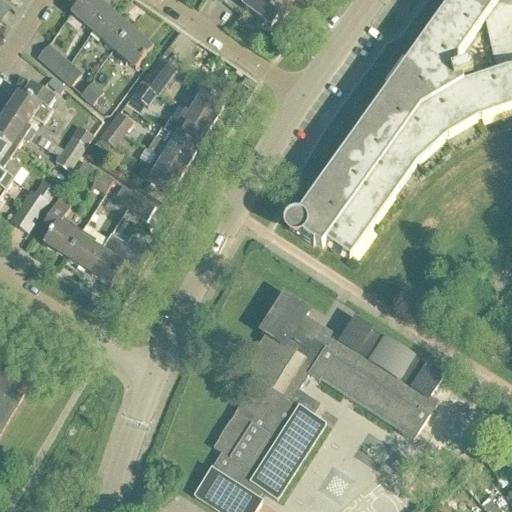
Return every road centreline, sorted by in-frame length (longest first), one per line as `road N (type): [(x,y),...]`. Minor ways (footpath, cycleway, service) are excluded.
road 1 (unclassified): [(150,374),(300,97)]
road 2 (residential): [(0,280),(150,374)]
road 3 (residential): [(300,97),(159,0)]
road 4 (unclassified): [(108,511),(150,374)]
road 5 (unclassified): [(300,97),(372,0)]
